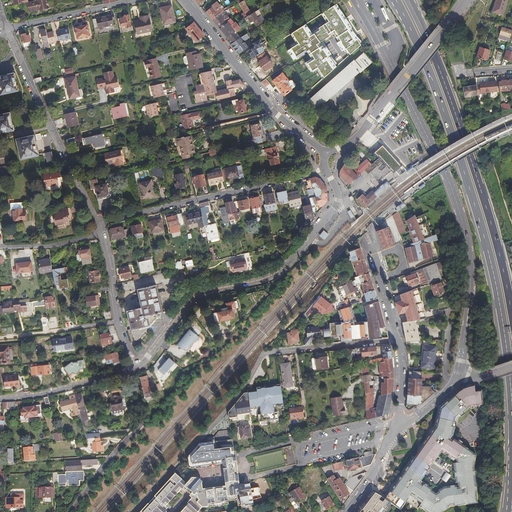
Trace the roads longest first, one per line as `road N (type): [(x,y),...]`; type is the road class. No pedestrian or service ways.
road 1 (trunk): [(394,0),(432,78),(487,256),(511,436)]
road 2 (secondary): [(459,372),(470,276),(460,216),(355,0)]
road 3 (trunk): [(511,317),(479,182),(407,0)]
road 4 (residential): [(95,225),(325,170)]
road 5 (tertiary): [(132,370),(195,295),(273,274),(310,238)]
road 6 (residential): [(5,30),(95,225)]
road 7 (tertiary): [(326,153),(361,132),(466,0)]
road 8 (residential): [(326,153),(269,107),(185,0)]
road 9 (residential): [(396,339),(268,351),(238,396)]
road 10 (residential): [(68,511),(139,428),(132,370)]
road 11 (residential): [(138,0),(5,30)]
road 12 (tertiary): [(0,399),(132,370)]
